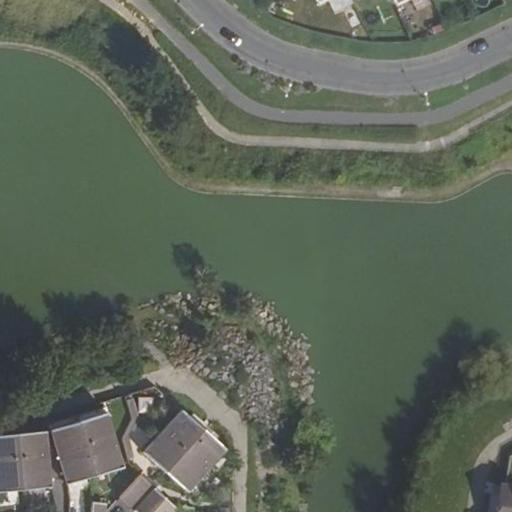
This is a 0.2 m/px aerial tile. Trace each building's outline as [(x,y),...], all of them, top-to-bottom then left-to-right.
[(199,429),(177,411),(139,454),(161,473),(199,429)] [(103,416),(75,424),(91,477),(118,469),(103,416)] [(75,424),(50,432),(64,485),(91,477),(75,424)] [(220,448),(199,429),(161,473),(182,491),(220,448)] [(42,433),(11,436),(16,491),(48,489),(42,433)] [(11,436),(0,436),(0,492),(16,491),(11,436)] [(133,475),(114,498),(125,506),(143,485),(133,475)] [(150,490),(131,511),(148,511),(160,499),(150,490)] [(511,511),(511,495),(501,494),(498,511),(496,511),(493,511),(492,511),(511,511)] [(166,511),(170,508),(160,499),(148,511),(166,511)]
